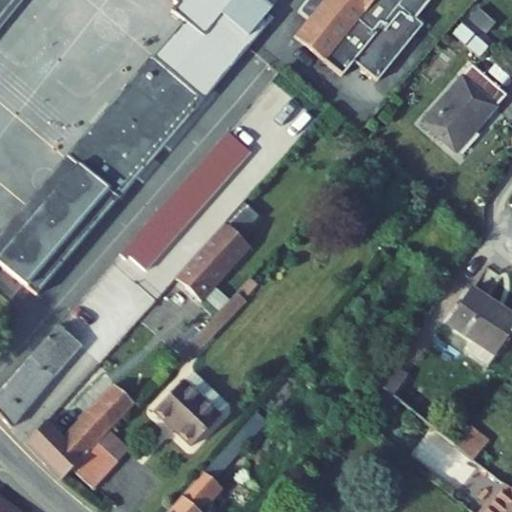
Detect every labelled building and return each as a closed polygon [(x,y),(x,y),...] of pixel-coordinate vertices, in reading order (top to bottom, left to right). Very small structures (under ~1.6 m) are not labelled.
[(0,0),(0,18),(14,0),(0,0)] [(171,0),(177,5),(172,11),(183,20),(203,37),(234,0),(171,0)] [(271,19),(249,0),(234,0),(203,37),(234,63),(271,19)] [(293,37),(341,77),(353,63),(376,82),(422,27),(414,20),(430,0),(310,0),(299,13),(308,20),(293,37)] [(152,58),(203,101),(234,63),(203,37),(183,20),(152,58)] [(0,265),(39,298),(203,101),(152,58),(151,58),(0,239),(0,265)] [(472,66),(422,122),(457,152),(506,96),(472,66)] [(175,279),(202,302),(250,248),(239,239),(259,217),(243,203),(175,279)] [(511,330),(511,316),(470,289),(447,323),(474,341),(466,353),(488,368),(511,330)] [(215,334),(245,303),(237,295),(207,326),(215,334)] [(0,416),(11,429),(81,347),(59,326),(0,391),(0,416)] [(215,334),(207,326),(178,357),(186,365),(215,334)] [(408,376),(392,364),(378,387),(392,398),(408,376)] [(229,406),(194,373),(184,383),(219,416),(229,406)] [(192,448),(220,417),(219,416),(184,383),(182,381),(153,411),(166,424),(169,421),(176,429),(174,431),(192,448)] [(395,400),(392,398),(378,387),(372,396),(388,410),(395,400)] [(24,445),(61,482),(72,471),(98,443),(109,431),(112,429),(89,407),(60,437),(46,422),(24,445)] [(213,482),(267,422),(256,412),(203,473),(213,482)] [(98,443),(119,463),(130,450),(109,431),(98,443)] [(93,491),(119,463),(98,443),(72,471),(93,491)] [(201,511),(221,490),(213,482),(203,473),(168,511),(201,511)] [(480,511),(511,511),(511,490),(504,484),(480,511)] [(19,511),(0,498),(0,511),(19,511)]
